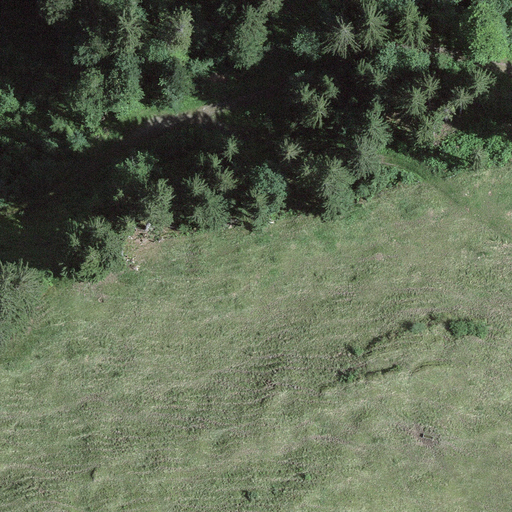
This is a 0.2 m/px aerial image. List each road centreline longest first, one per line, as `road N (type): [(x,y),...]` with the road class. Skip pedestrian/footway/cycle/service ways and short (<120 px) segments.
road 1 (track): [(511,68),(447,54),(353,56),(285,85),(179,113),(57,184),(0,205)]
road 2 (track): [(179,113),(511,238)]
